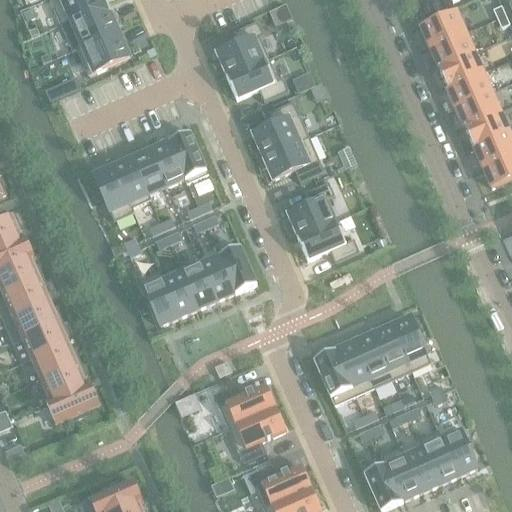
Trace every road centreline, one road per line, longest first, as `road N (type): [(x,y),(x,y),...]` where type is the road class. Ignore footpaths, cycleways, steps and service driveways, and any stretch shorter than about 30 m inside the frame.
road 1 (residential): [(347,511),(276,350),(289,286),(175,28),(159,23),(148,0)]
road 2 (residential): [(511,337),(364,0)]
